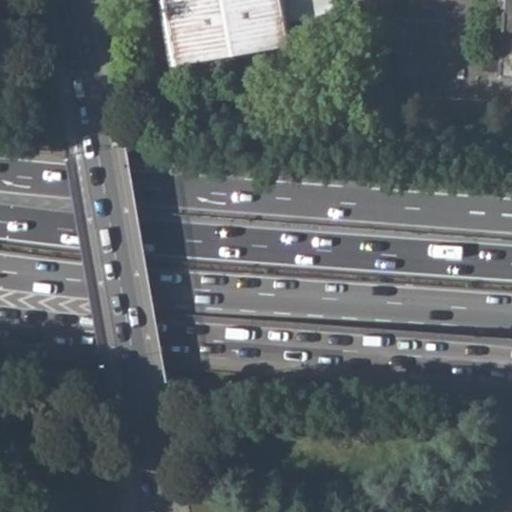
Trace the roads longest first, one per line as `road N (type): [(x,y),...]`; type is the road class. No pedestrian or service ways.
road 1 (residential): [(157,511),(70,0)]
road 2 (trunk): [(511,263),(0,220)]
road 3 (trunk): [(0,320),(511,363)]
road 4 (trunk): [(0,270),(511,312)]
road 5 (trunk): [(511,214),(0,175)]
